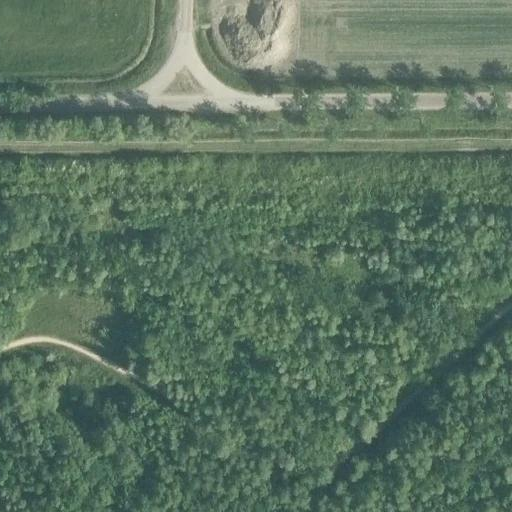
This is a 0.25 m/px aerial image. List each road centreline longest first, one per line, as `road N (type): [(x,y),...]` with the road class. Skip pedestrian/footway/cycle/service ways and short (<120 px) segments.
road 1 (unclassified): [(237,102),(511,98)]
road 2 (unclassified): [(0,104),(129,102)]
